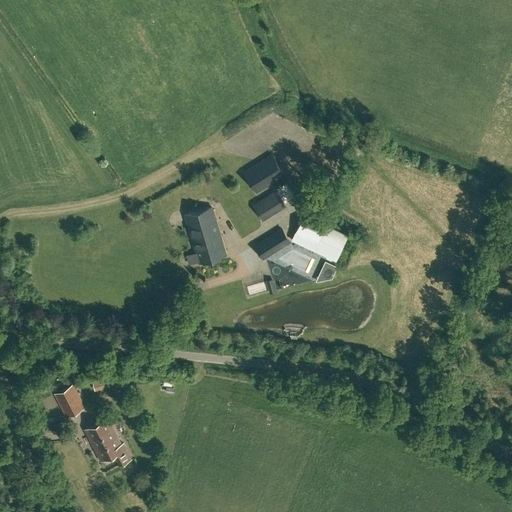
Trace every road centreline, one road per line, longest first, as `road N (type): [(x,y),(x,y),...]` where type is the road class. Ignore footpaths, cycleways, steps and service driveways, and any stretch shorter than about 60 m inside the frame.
road 1 (unclassified): [(511,456),(335,373),(0,339)]
road 2 (tertiary): [(53,511),(0,367)]
